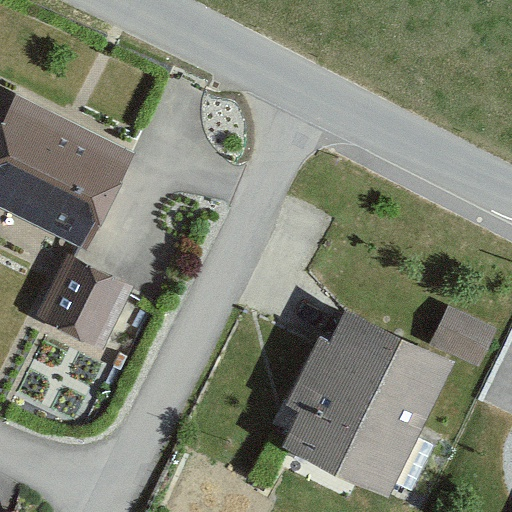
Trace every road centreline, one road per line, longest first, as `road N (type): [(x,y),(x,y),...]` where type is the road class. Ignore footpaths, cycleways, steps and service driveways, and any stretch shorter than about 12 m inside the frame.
road 1 (residential): [(121,490),(306,89)]
road 2 (residential): [(306,89),(511,190)]
road 3 (residential): [(131,0),(306,89)]
road 4 (residential): [(121,490),(0,439)]
